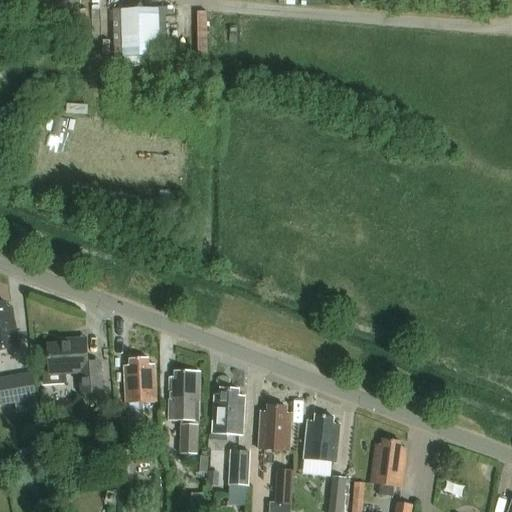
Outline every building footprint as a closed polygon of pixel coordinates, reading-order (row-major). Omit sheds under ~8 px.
[(116,56),(164,54),(162,5),(114,7),(116,56)] [(0,350),(20,348),(14,308),(8,309),(7,303),(0,304),(0,350)] [(51,375),(46,375),(47,386),(69,384),(68,373),(81,373),(82,394),(104,392),(102,366),(89,367),(87,342),(49,345),(51,375)] [(144,414),(158,413),(155,365),(150,365),(149,360),(130,361),(131,366),(125,367),(127,404),(143,404),(144,414)] [(198,425),(198,422),(200,422),(200,372),(175,372),(175,379),(170,379),(170,422),(183,422),(182,425),(181,425),(180,454),(198,455),(199,425),(198,425)] [(31,375),(9,378),(13,406),(35,403),(31,375)] [(243,437),(244,396),(239,396),(239,390),(221,390),(221,396),(215,396),(214,435),(243,437)] [(290,452),(291,414),(286,414),(286,407),(267,407),(267,413),(261,413),(261,452),(290,452)] [(129,412),(119,413),(120,431),(131,430),(129,412)] [(106,415),(94,416),(94,429),(106,428),(106,415)] [(305,461),(332,463),(335,463),(339,424),(333,423),(334,418),(315,417),(315,422),(308,421),(305,461)] [(403,450),(404,444),(383,441),(383,447),(378,446),(372,485),(382,486),(380,495),(394,497),(395,488),(403,489),(409,451),(403,450)] [(249,452),(229,451),(227,486),(246,487),(249,452)] [(152,465),(152,452),(134,453),(135,466),(152,465)] [(290,511),(293,471),(277,470),(275,503),(271,503),(270,511),(290,511)] [(342,511),(346,479),(331,478),(327,511),(342,511)] [(359,511),(362,482),(351,482),(349,511),(359,511)] [(412,511),(413,504),(396,501),(393,511),(412,511)]
